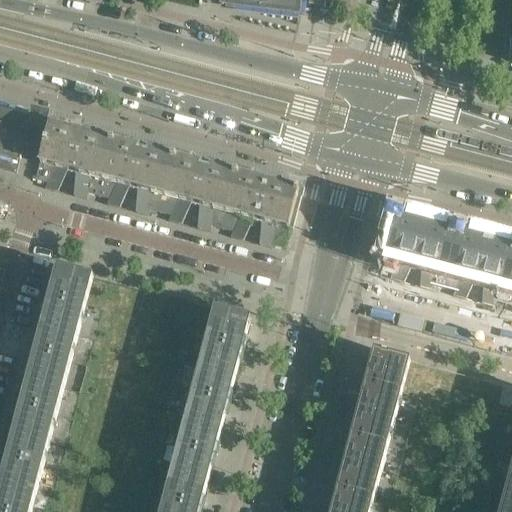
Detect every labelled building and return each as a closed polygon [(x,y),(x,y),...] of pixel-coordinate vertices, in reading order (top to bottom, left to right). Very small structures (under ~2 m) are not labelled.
[(300,16),(301,0),(221,0),(221,5),(240,8),(300,16)] [(25,142),(23,142),(28,122),(31,123),(32,119),(28,118),(27,120),(6,115),(7,112),(3,111),(2,114),(0,113),(0,169),(17,174),(25,142)] [(72,173),(82,134),(77,133),(70,126),(70,127),(69,126),(66,130),(51,126),(40,165),(55,168),(68,172),(72,173)] [(103,181),(114,139),(98,135),(98,134),(97,134),(97,133),(88,136),(82,134),(72,173),(76,174),(89,177),(103,181)] [(134,189),(144,150),(139,149),(132,142),(131,143),(130,143),(114,139),(103,181),(117,185),(130,188),(134,189)] [(165,197),(176,156),(160,151),(160,150),(159,151),(159,149),(150,152),(144,150),(134,189),(138,190),(151,194),(165,197)] [(196,205),(206,167),(201,166),(195,159),(193,160),(193,159),(192,160),(176,156),(165,197),(179,201),(192,204),(196,205)] [(48,184),(55,168),(40,165),(36,181),(48,184)] [(227,214),(238,172),(222,168),(222,167),(221,167),(221,166),(211,168),(206,167),(196,205),(200,207),(213,210),(227,214)] [(58,193),(66,177),(68,172),(55,168),(48,184),(45,190),(58,193)] [(258,222),(268,183),(263,182),(256,175),(255,176),(255,175),(254,176),(238,172),(227,214),(241,217),(254,221),(258,222)] [(88,195),(89,177),(76,174),(74,197),(87,201),(88,195)] [(110,200),(117,185),(103,181),(89,177),(88,195),(110,200)] [(293,229),(302,197),(305,189),(296,186),(296,187),(284,184),(284,183),(283,183),(282,182),(273,185),(268,183),(258,222),(262,223),(275,226),(290,230),(290,229),(293,229)] [(117,185),(110,200),(107,206),(120,209),(130,188),(117,185)] [(150,211),(151,194),(138,190),(136,214),(149,217),(150,211)] [(172,217),(179,201),(165,197),(151,194),(150,211),(172,217)] [(182,226),(189,210),(192,204),(179,201),(172,217),(169,222),(182,226)] [(211,228),(213,210),(200,207),(198,230),(211,233),(211,228)] [(234,233),(241,217),(227,214),(213,210),(211,228),(234,233)] [(418,264),(429,226),(423,224),(416,218),(415,219),(415,218),(414,218),(402,215),(394,212),(392,221),(384,253),(387,254),(386,256),(401,260),(414,263),(418,264)] [(244,242),(251,226),(254,221),(241,217),(234,233),(231,239),(244,242)] [(273,244),(275,226),(262,223),(260,246),(273,250),(273,244)] [(449,272),(460,231),(444,226),(444,225),(443,226),(442,224),(433,227),(429,226),(418,264),(422,265),(435,268),(449,272)] [(285,247),(290,230),(275,226),(273,244),(285,247)] [(480,280),(491,242),(485,241),(478,234),(477,235),(476,234),(476,235),(460,231),(449,272),(463,276),(476,279),(480,280)] [(511,289),(511,284),(511,244),(506,243),(506,242),(505,242),(504,241),(495,243),(491,242),(480,280),(484,281),(497,285),(511,289)] [(394,275),(401,260),(386,256),(382,272),(394,275)] [(404,284),(412,268),(414,263),(401,260),(394,275),(391,281),(404,284)] [(434,286),(435,268),(422,265),(420,289),(433,292),(434,286)] [(445,289),(449,272),(435,268),(434,286),(445,289)] [(78,337),(91,287),(93,279),(58,269),(43,328),(78,337)] [(456,292),(463,276),(449,272),(445,289),(456,292)] [(466,301),(473,284),(476,279),(463,276),(456,292),(453,297),(466,301)] [(495,308),(496,302),(497,285),(484,281),(482,305),(495,308)] [(507,305),(511,289),(497,285),(496,302),(507,305)] [(236,378),(251,320),(216,311),(200,369),(236,378)] [(64,390),(78,337),(43,328),(29,381),(64,390)] [(395,421),(411,362),(375,353),(360,411),(395,421)] [(222,432),(236,378),(200,369),(186,422),(222,432)] [(50,443),(64,390),(29,381),(14,434),(50,443)] [(511,389),(505,388),(500,406),(511,409),(511,389)] [(381,474),(395,421),(360,411),(346,465),(381,474)] [(215,458),(222,432),(186,422),(179,449),(215,458)] [(36,496),(50,443),(14,434),(0,487),(36,496)] [(208,485),(215,458),(179,449),(172,476),(208,485)] [(371,511),(381,474),(346,465),(333,511),(371,511)] [(511,508),(511,473),(503,506),(511,508)] [(200,511),(208,485),(172,476),(162,511),(200,511)] [(0,511),(31,511),(36,496),(0,487),(0,488),(0,511)]
